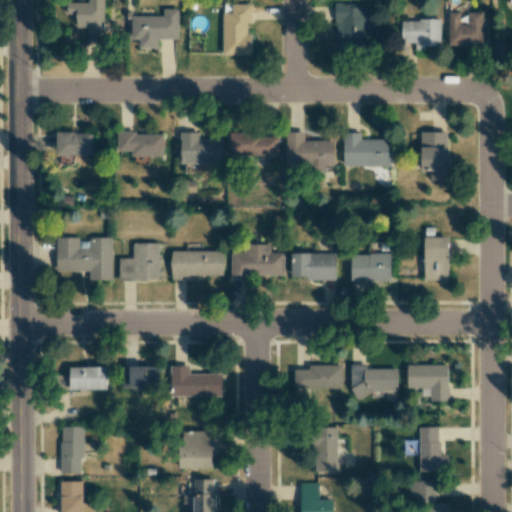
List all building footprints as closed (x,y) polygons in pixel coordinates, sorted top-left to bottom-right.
[(103,0),(87,0),(87,2),(66,2),(65,14),(76,14),(76,27),(87,28),(87,34),(103,34),(103,0)] [(222,55),(251,55),(251,33),(246,33),(246,22),(251,22),(251,4),(231,4),(231,13),(223,13),(222,55)] [(336,54),(365,53),(364,4),(335,5),(336,54)] [(178,39),(177,8),(162,9),(162,16),(131,16),(131,39),(138,39),(138,48),(157,48),(157,39),(178,39)] [(448,12),(448,46),(482,46),(483,12),(467,12),(466,24),(459,24),(459,12),(448,12)] [(440,20),(401,20),(401,42),(414,42),(414,46),(440,47),(440,20)] [(286,168),(325,167),(325,166),(334,165),(334,140),(304,141),(304,131),(285,132),(286,168)] [(91,132),(56,132),(56,155),(91,155),(91,132)] [(222,139),(199,139),(199,132),(180,132),(180,163),(222,163),(222,139)] [(361,139),(361,133),(343,132),(343,166),(389,166),(390,139),(361,139)] [(430,181),(447,181),(447,132),(419,132),(420,171),(430,170),(430,181)] [(163,133),(117,133),(117,150),(131,151),(131,156),(163,156),(163,133)] [(278,156),(278,134),(229,133),(229,155),(278,156)] [(447,236),(423,237),(424,280),(448,280),(447,236)] [(56,271),(88,271),(89,280),(112,280),(111,237),(88,237),(88,247),(78,248),(78,237),(55,237),(56,271)] [(158,243),(132,243),(132,258),(118,258),(118,280),(158,280),(158,243)] [(230,277),(283,276),(283,252),(270,252),(269,244),(242,244),(243,252),(230,252),(230,277)] [(222,276),(223,251),(170,250),(170,279),(187,279),(187,275),(222,276)] [(335,280),(335,253),(291,253),(290,276),(306,276),(306,280),(335,280)] [(350,254),(350,281),(390,280),(390,253),(350,254)] [(382,391),(397,391),(397,369),(365,368),(365,364),(351,364),(351,395),(372,396),(382,396),(382,391)] [(341,365),(308,365),(308,369),(293,369),(293,389),(342,388),(341,365)] [(447,365),(406,365),(406,388),(421,388),(421,396),(430,396),(430,401),(447,401),(447,365)] [(106,390),(106,367),(69,366),(68,389),(106,390)] [(159,366),(121,366),(121,387),(159,387),(159,366)] [(222,396),(222,374),(189,373),(189,366),(169,366),(169,396),(222,396)] [(82,426),(60,427),(60,473),(82,473),(82,426)] [(336,427),(314,427),(315,471),(337,471),(336,427)] [(439,427),(418,427),(419,472),(448,471),(447,454),(439,455),(439,427)] [(179,431),(180,468),(212,468),(212,431),(179,431)] [(213,511),(214,479),(193,479),(192,511),(213,511)] [(421,511),(447,511),(448,503),(433,503),(433,481),(410,480),(409,504),(422,505),(421,511)] [(81,481),(60,481),(60,511),(91,511),(91,503),(82,503),(81,481)] [(331,511),(332,499),(318,499),(318,483),(300,483),(299,511),(331,511)]
